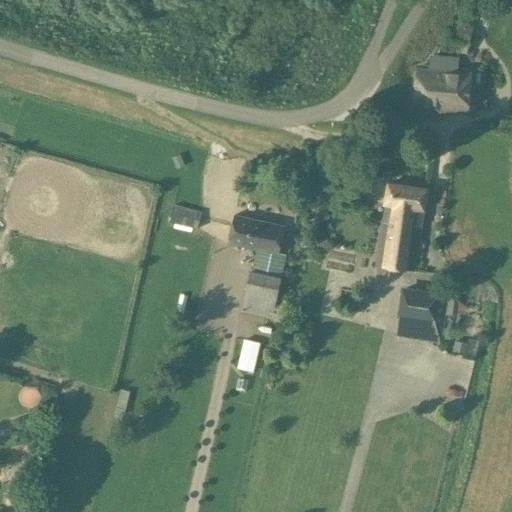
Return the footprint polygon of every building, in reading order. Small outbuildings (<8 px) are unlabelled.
[(443,50),(466,54),(476,15),(458,11),(456,22),(450,20),(443,50)] [(429,69),(418,68),(415,108),(427,109),(427,106),(437,107),(437,110),(455,111),(456,106),(468,107),(470,72),(444,70),(445,59),(430,58),(429,69)] [(376,266),(414,271),(423,210),(424,210),(427,190),(388,184),(385,204),(376,266)] [(170,222),(198,229),(202,212),(174,205),(170,222)] [(241,312),(272,319),(286,256),(279,254),(285,227),(233,215),(227,243),(271,252),(266,274),(250,271),(241,312)] [(397,337),(441,344),(449,299),(438,297),(438,295),(404,290),(397,337)] [(240,368),(257,371),(262,341),(245,338),(240,368)]
